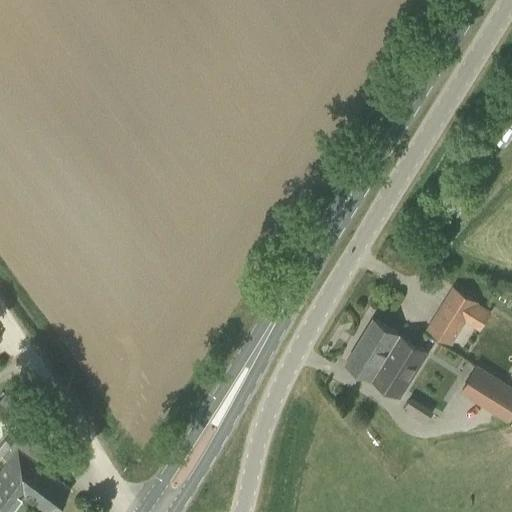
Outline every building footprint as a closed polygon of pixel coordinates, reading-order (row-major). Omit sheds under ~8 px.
[(426,328),(452,344),(478,301),(453,285),(426,328)] [(342,358),(368,375),(382,354),(389,359),(400,342),(405,345),(408,339),(370,315),(342,358)] [(382,354),(368,375),(401,396),(429,353),(408,339),(405,345),(400,342),(389,359),(382,354)] [(511,412),(511,385),(476,363),(459,390),(508,420),(511,412)] [(411,395),(402,409),(425,423),(434,409),(411,395)] [(0,424),(18,438),(27,426),(0,405),(0,424)] [(17,448),(4,464),(17,474),(11,482),(15,486),(14,487),(23,494),(24,495),(23,497),(31,504),(33,501),(46,511),(49,511),(50,511),(54,511),(57,508),(55,504),(68,487),(17,448)] [(4,464),(0,469),(0,511),(9,511),(23,494),(14,487),(15,486),(11,482),(17,474),(4,464)]
